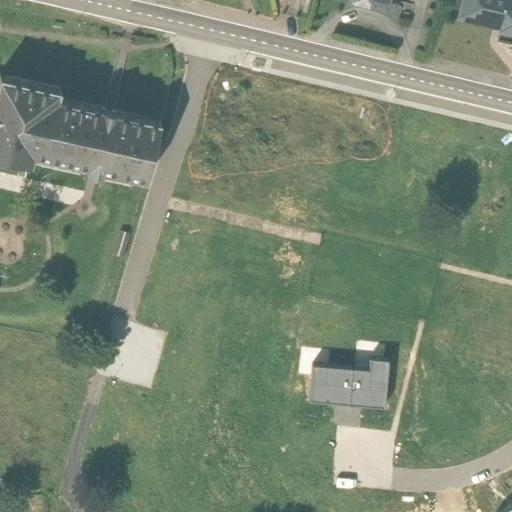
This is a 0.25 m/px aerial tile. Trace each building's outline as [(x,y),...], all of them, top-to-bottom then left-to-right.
[(511,0),(459,0),(455,19),(497,28),(496,32),(511,35),(511,0)] [(59,91),(0,76),(0,157),(31,164),(33,155),(143,181),(157,122),(58,98),(59,91)] [(367,369),(349,369),(346,404),(383,408),(388,360),(368,359),(367,369)] [(349,369),(311,365),(308,401),(346,404),(349,369)] [(511,511),(511,501),(496,511),(511,511)]
